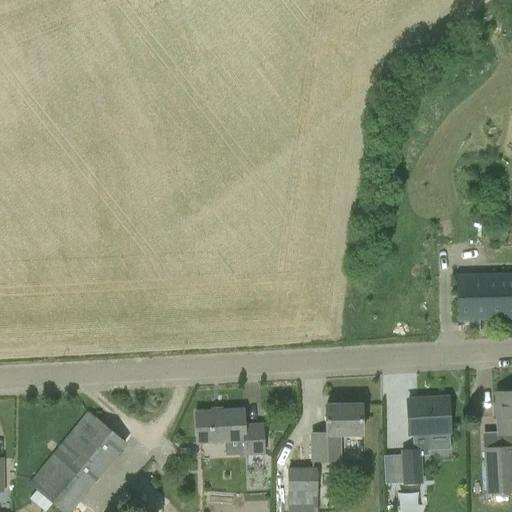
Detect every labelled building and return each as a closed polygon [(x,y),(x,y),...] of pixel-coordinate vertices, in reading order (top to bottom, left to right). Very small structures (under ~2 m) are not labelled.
[(511,272),(500,273),(455,274),(457,320),(460,320),(461,331),(479,331),(479,319),(511,318),(511,272)] [(511,392),(497,393),(499,430),(482,431),(486,494),(511,493),(511,392)] [(409,435),(413,435),(414,449),(388,451),(389,484),(423,482),(421,454),(427,453),(427,434),(449,433),(448,397),(408,399),(409,435)] [(341,460),(340,434),(362,434),(362,403),(325,404),(326,431),(309,432),(311,461),(341,460)] [(263,423),(244,424),(244,408),(195,410),(196,443),(224,441),(224,455),(265,454),(263,423)] [(70,511),(128,442),(88,410),(29,483),(63,511),(70,511)] [(288,457),(272,457),(273,497),(287,496),(287,500),(317,500),(317,467),(288,467),(288,457)] [(0,511),(14,511),(15,494),(0,493),(0,511)] [(130,511),(117,501),(108,511),(130,511)]
